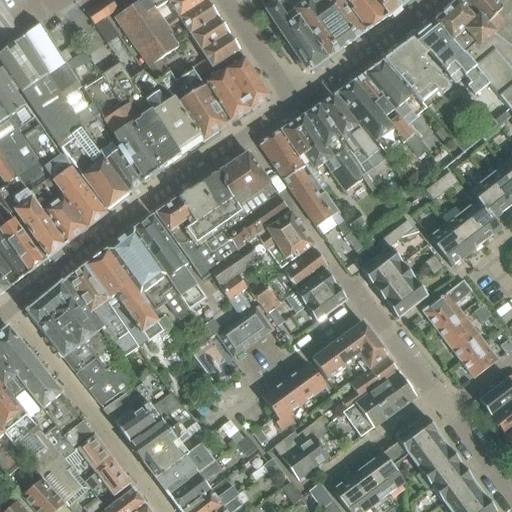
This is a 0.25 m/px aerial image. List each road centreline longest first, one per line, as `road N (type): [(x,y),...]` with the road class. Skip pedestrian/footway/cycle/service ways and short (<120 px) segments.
road 1 (residential): [(225,411),(366,309),(431,399)]
road 2 (residential): [(163,511),(8,309)]
road 3 (residential): [(431,399),(300,491)]
